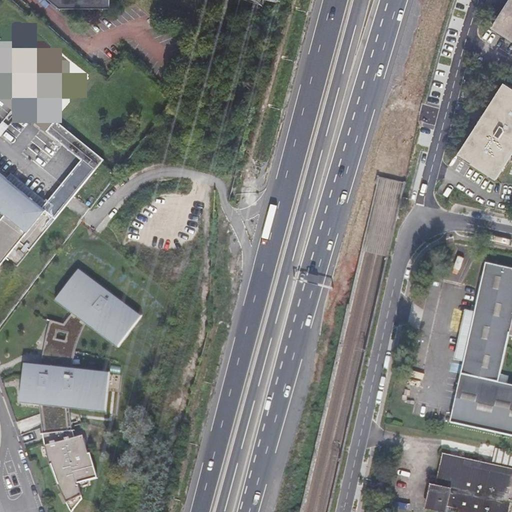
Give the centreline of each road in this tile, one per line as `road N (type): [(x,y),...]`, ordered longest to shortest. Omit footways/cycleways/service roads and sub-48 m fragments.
road 1 (motorway): [(248,511),(394,0)]
road 2 (motorway): [(220,511),(357,0)]
road 3 (motorway): [(332,0),(196,511)]
road 4 (unclassified): [(417,223),(404,239),(342,511)]
road 5 (unclassified): [(478,0),(417,223)]
road 6 (residential): [(0,407),(34,510),(0,509)]
